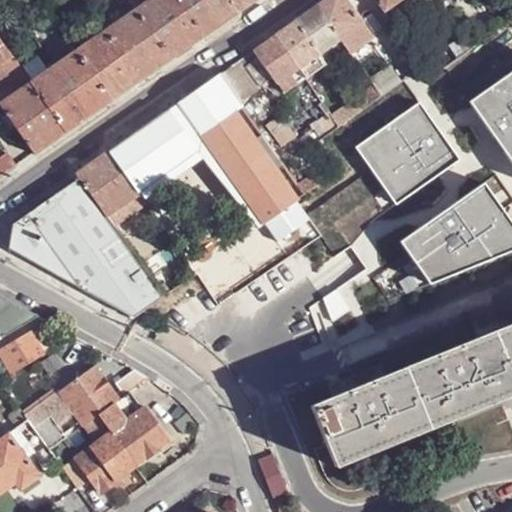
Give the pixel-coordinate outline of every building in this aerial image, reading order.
[(115,0),(122,8),(130,2),(128,0),(115,0)] [(128,0),(130,2),(136,12),(153,0),(128,0)] [(203,38),(177,0),(153,0),(136,12),(170,61),(203,38)] [(177,0),(203,38),(237,13),(227,0),(177,0)] [(227,0),(237,13),(257,0),(227,0)] [(326,0),(317,6),(340,39),(362,25),(348,3),(345,0),(326,0)] [(375,0),(384,11),(399,0),(375,0)] [(399,0),(384,11),(391,22),(420,0),(399,0)] [(317,6),(297,21),(319,54),(340,39),(317,6)] [(136,12),(108,32),(142,81),(170,61),(136,12)] [(297,21),(276,36),(298,68),(319,54),(297,21)] [(473,49),(469,42),(454,22),(447,28),(455,41),(449,46),(458,60),(473,49)] [(56,24),(47,30),(56,43),(60,41),(66,37),(56,24)] [(362,25),(340,39),(348,50),(350,53),(372,38),(362,25)] [(111,102),(142,81),(108,32),(77,53),(111,102)] [(298,68),(276,36),(254,50),(259,58),(273,77),(277,83),(298,68)] [(0,88),(12,80),(23,73),(17,64),(7,49),(0,38),(0,88)] [(340,39),(319,54),(326,64),(333,59),(348,50),(340,39)] [(14,44),(7,49),(17,64),(25,59),(14,44)] [(254,50),(247,55),(251,63),(259,58),(254,50)] [(77,53),(32,85),(66,134),(111,102),(77,53)] [(319,54),(298,68),(306,79),(326,64),(319,54)] [(259,58),(251,63),(247,55),(231,67),(249,94),(269,81),(273,77),(259,58)] [(333,59),(326,64),(331,71),(338,67),(333,59)] [(399,77),(391,66),(368,81),(374,88),(380,97),(399,84),(399,77)] [(231,67),(220,74),(239,101),(249,94),(231,67)] [(298,68),(277,83),(284,94),(306,79),(298,68)] [(511,72),(472,102),(511,156),(511,72)] [(23,73),(12,80),(16,85),(27,78),(23,73)] [(178,104),(200,137),(203,135),(235,112),(243,107),(239,101),(220,74),(178,104)] [(0,106),(34,155),(66,134),(32,85),(0,106)] [(380,97),(374,88),(352,102),(353,103),(358,112),(380,97)] [(421,98),(359,145),(399,203),(463,156),(421,98)] [(353,103),(333,117),(339,127),(358,112),(353,103)] [(170,111),(198,151),(208,145),(203,135),(200,137),(178,104),(170,111)] [(130,137),(159,179),(198,151),(170,111),(130,137)] [(235,112),(203,135),(208,145),(254,209),(263,223),(274,215),(294,201),(297,200),(285,182),(235,112)] [(110,152),(139,193),(159,179),(130,137),(110,152)] [(139,193),(110,152),(78,174),(81,178),(107,215),(139,193)] [(0,169),(5,177),(18,168),(9,156),(0,161),(0,169)] [(305,194),(328,178),(322,168),(298,185),(305,194)] [(291,176),(285,182),(297,200),(305,194),(298,185),(291,176)] [(81,178),(14,224),(10,248),(133,318),(142,312),(164,296),(126,243),(119,232),(111,220),(107,215),(81,178)] [(511,219),(486,183),(400,242),(434,285),(511,250),(511,219)] [(139,193),(107,215),(111,220),(120,214),(121,219),(146,204),(139,193)] [(185,258),(195,271),(248,233),(263,223),(254,209),(185,258)] [(120,214),(111,220),(119,232),(127,225),(121,219),(120,214)] [(263,223),(248,233),(252,239),(279,220),(274,215),(263,223)] [(127,225),(119,232),(126,243),(134,237),(127,225)] [(0,338),(39,315),(0,293),(0,338)] [(327,447),(336,467),(452,420),(498,401),(511,395),(511,323),(452,348),(367,383),(311,405),(327,447)] [(44,352),(31,331),(0,349),(0,351),(13,371),(44,352)] [(95,366),(60,391),(70,406),(83,424),(91,419),(99,413),(113,403),(118,400),(95,366)] [(134,369),(114,383),(123,396),(130,391),(149,378),(134,369)] [(60,391),(53,396),(59,403),(63,410),(70,406),(60,391)] [(127,422),(143,409),(130,391),(123,396),(118,400),(113,403),(127,422)] [(53,396),(26,415),(28,419),(31,423),(59,403),(53,396)] [(113,403),(99,413),(109,427),(113,432),(127,422),(113,403)] [(170,439),(148,407),(143,409),(127,422),(113,432),(135,465),(170,439)] [(99,413),(91,419),(101,432),(109,427),(99,413)] [(66,437),(50,414),(33,426),(46,444),(50,448),(66,437)] [(17,427),(35,452),(46,444),(33,426),(31,423),(28,419),(17,427)] [(0,491),(15,481),(20,488),(39,474),(24,452),(19,446),(9,432),(0,438),(0,491)] [(113,432),(76,458),(92,481),(100,491),(115,481),(114,479),(135,465),(113,432)] [(92,481),(76,458),(63,468),(77,487),(78,490),(92,481)] [(282,504),(279,505),(281,511),(291,511),(283,503),(282,504)]
